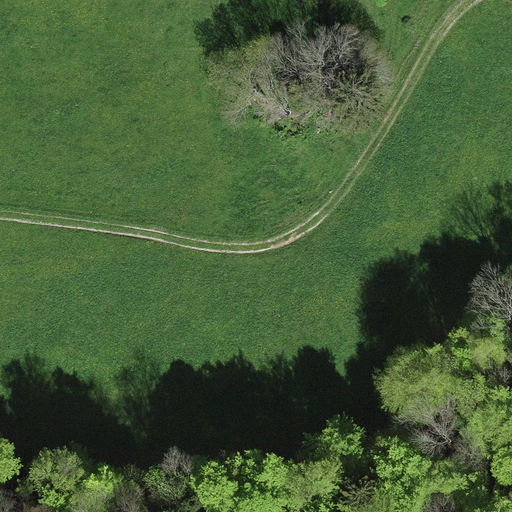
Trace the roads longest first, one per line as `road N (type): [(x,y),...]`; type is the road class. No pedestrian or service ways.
road 1 (track): [(0,214),(246,250),(292,237),(321,216),(382,133),(450,15),(470,0)]
road 2 (track): [(0,445),(117,477)]
